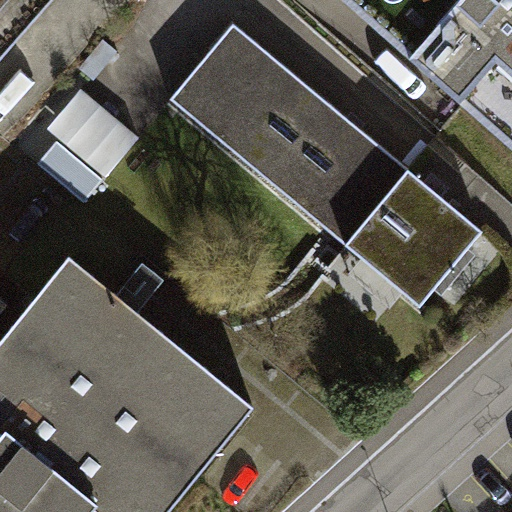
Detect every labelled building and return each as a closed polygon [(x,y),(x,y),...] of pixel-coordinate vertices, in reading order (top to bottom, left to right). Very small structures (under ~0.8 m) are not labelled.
[(0,0),(0,56),(48,0),(0,0)] [(511,0),(348,0),(511,139),(511,0)] [(167,100),(356,252),(415,179),(226,27),(167,100)] [(36,156),(92,204),(148,140),(92,92),(36,156)] [(494,243),(415,179),(356,252),(436,316),(494,243)] [(0,511),(167,511),(252,408),(68,259),(0,341),(0,434),(4,437),(0,441),(0,511)]
